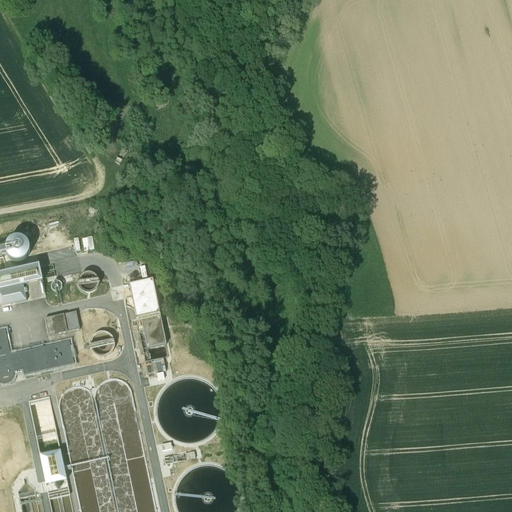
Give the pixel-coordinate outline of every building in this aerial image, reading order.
[(39,264),(0,271),(0,305),(27,300),(24,284),(42,280),(39,264)] [(100,286),(100,285),(100,284),(100,282),(100,281),(99,280),(99,279),(99,278),(98,277),(97,276),(96,275),(95,274),(94,274),(93,273),(92,273),(91,273),(90,272),(89,272),(87,273),(86,273),(85,273),(84,273),(83,274),(82,274),(81,275),(81,276),(80,277),(79,278),(78,279),(78,281),(78,282),(77,283),(77,284),(77,285),(78,286),(78,287),(78,288),(79,289),(79,290),(80,291),(81,292),(82,292),(83,293),(83,294),(84,294),(86,294),(87,295),(88,295),(89,295),(90,295),(91,295),(92,294),(93,294),(94,293),(95,293),(96,292),(97,291),(98,290),(99,289),(99,288),(99,287),(100,286)] [(153,278),(129,283),(137,321),(142,320),(144,332),(147,347),(166,344),(153,278)] [(76,312),(45,319),(48,336),(79,329),(76,312)] [(4,329),(0,330),(0,380),(2,381),(5,381),(7,380),(10,378),(11,375),(11,372),(22,369),(23,374),(73,364),(68,342),(10,355),(4,329)] [(114,349),(115,344),(114,339),(111,335),(107,332),(102,331),(97,332),(93,335),(90,339),(89,344),(90,349),(93,353),(97,356),(102,357),(107,356),(112,353),(114,349)] [(147,347),(144,332),(139,333),(145,361),(152,360),(169,356),(166,344),(147,347)] [(163,360),(152,362),(152,360),(145,361),(149,379),(156,377),(156,375),(166,372),(163,360)] [(116,413),(134,409),(129,389),(129,388),(128,387),(126,385),(125,384),(123,383),(122,382),(120,381),(118,381),(116,380),(115,380),(113,380),(111,380),(109,380),(107,381),(105,382),(103,382),(102,383),(100,384),(99,386),(98,387),(97,389),(96,390),(95,392),(94,394),(94,396),(93,398),(93,396),(92,395),(91,393),(90,392),(88,391),(87,390),(85,389),(84,388),(82,388),(80,387),(79,387),(77,387),(75,387),(73,387),(72,388),(70,388),(68,389),(67,390),(65,391),(64,392),(63,394),(62,395),(61,397),(60,398),(60,400),(59,402),(59,403),(59,405),(59,407),(60,414),(63,425),(80,421),(98,417),(116,413)] [(4,418),(0,418),(0,446),(5,446),(4,444),(8,443),(4,418)] [(58,449),(39,453),(46,484),(65,480),(58,449)] [(194,452),(164,458),(166,466),(196,459),(194,452)] [(34,473),(30,474),(30,477),(27,477),(28,482),(35,480),(34,473)] [(33,488),(27,482),(23,482),(17,491),(21,511),(43,511),(39,493),(38,494),(37,490),(34,491),(33,488)]
